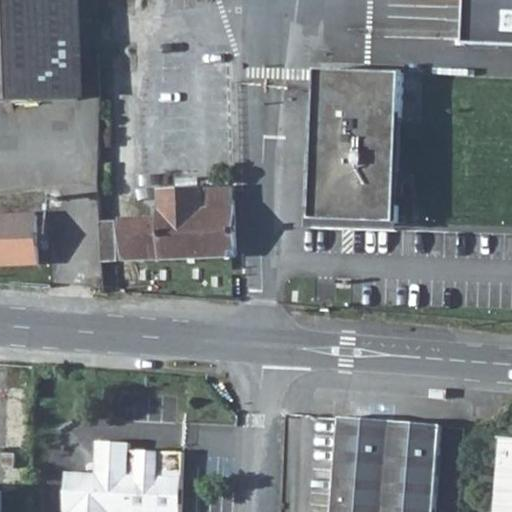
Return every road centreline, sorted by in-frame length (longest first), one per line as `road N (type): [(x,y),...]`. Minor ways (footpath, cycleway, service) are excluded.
road 1 (tertiary): [(0,325),(268,347)]
road 2 (tertiary): [(268,347),(511,367)]
road 3 (unknown): [(279,275),(511,279)]
road 4 (unknown): [(278,67),(200,68),(168,77),(157,104),(152,176)]
road 5 (unknown): [(279,275),(278,67)]
road 6 (residential): [(268,347),(253,511)]
road 7 (unknown): [(344,354),(317,511)]
